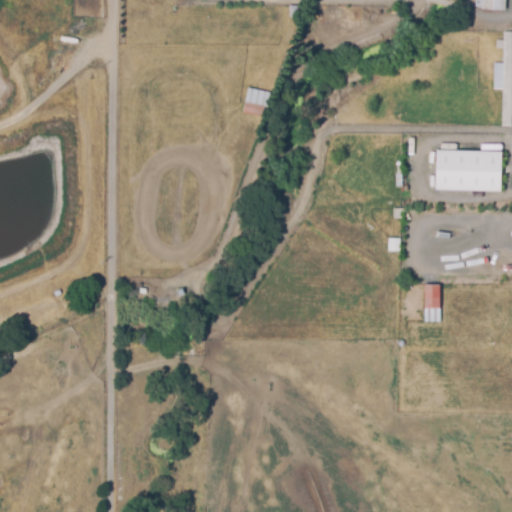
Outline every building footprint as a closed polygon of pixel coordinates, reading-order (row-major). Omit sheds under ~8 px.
[(481,0),(505,0),(505,12),(481,12),(481,0)] [(503,33),(511,33),(511,126),(502,126),(503,91),(491,91),(492,65),(503,65),(504,50),(495,50),(495,42),(503,42),(503,33)] [(242,114),(244,104),(266,107),(264,118),(242,114)] [(436,152),(501,154),(500,193),(434,191),(436,152)] [(392,210),(402,210),(402,220),(392,220),(392,210)] [(388,240),(399,240),(399,252),(388,252),(388,240)] [(423,287),(439,286),(439,310),(424,311),(423,287)]
